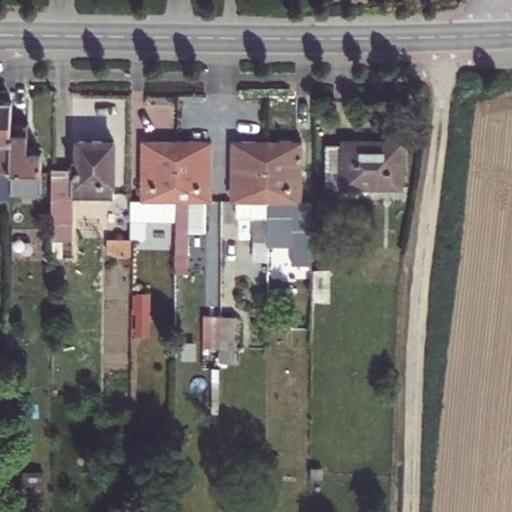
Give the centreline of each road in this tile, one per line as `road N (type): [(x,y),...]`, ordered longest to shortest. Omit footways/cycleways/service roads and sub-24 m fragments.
road 1 (primary): [(0,34),(511,35)]
road 2 (track): [(409,511),(416,319),(449,37)]
